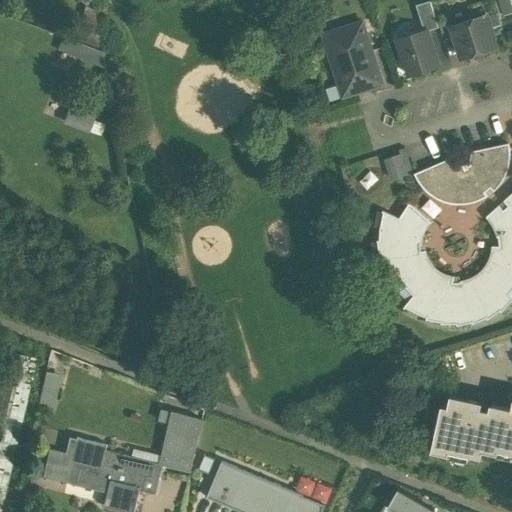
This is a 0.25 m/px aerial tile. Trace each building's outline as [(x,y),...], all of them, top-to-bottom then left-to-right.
[(430,1),(416,5),(425,32),(427,31),(428,31),(439,27),(430,1)] [(486,16),(452,27),(461,58),(496,47),(486,16)] [(362,23),(324,35),(344,96),(382,84),(362,23)] [(425,32),(397,40),(409,75),(439,66),(428,31),(427,31),(425,32)] [(63,38),(58,50),(105,68),(101,53),(63,38)] [(67,123),(89,132),(99,109),(75,100),(67,123)] [(464,166),(460,167),(456,166),(454,165),(452,164),(450,162),(449,159),(414,174),(415,175),(418,180),(421,184),(424,188),(427,191),(431,194),(435,197),(441,200),(448,202),(455,204),(462,204),(470,203),(474,202),(479,200),(486,197),(487,196),(485,193),(491,188),(494,191),(499,186),(503,181),(506,175),(508,170),(509,164),(510,158),(510,154),(510,150),(509,144),(471,152),(472,155),(471,157),(470,161),(468,163),(470,165),(468,166),(467,164),(464,166)] [(383,158),(390,178),(413,170),(405,150),(383,158)] [(408,205),(399,218),(383,211),(382,212),(384,213),(380,228),(379,240),(377,240),(377,242),(378,242),(380,257),(378,257),(378,259),(379,259),(386,275),(384,276),(385,277),(396,291),(395,292),(396,293),(404,287),(414,296),(403,308),(405,309),(406,308),(419,314),(419,315),(426,318),(426,320),(427,321),(428,320),(441,323),(441,325),(443,325),(443,324),(456,324),(456,326),(458,326),(472,323),(472,325),(474,324),(486,318),(487,320),(489,319),(500,311),(501,313),(503,312),(502,311),(511,300),(511,298),(509,295),(511,290),(511,193),(504,201),(508,207),(503,211),(499,205),(486,217),(491,223),(494,228),(496,233),(497,237),(498,237),(499,246),(492,246),(492,249),(492,251),(491,255),(489,259),(487,265),(483,269),(479,273),(477,275),(473,277),(468,280),(460,281),(460,283),(453,283),(454,277),(447,275),(442,273),(438,271),(436,269),(433,267),(430,263),(428,259),(427,256),(426,251),(421,251),(420,245),(422,245),(422,240),(423,236),(425,231),(427,227),(431,222),(409,202),(407,204),(408,205)] [(430,197),(421,205),(431,217),(441,208),(430,197)] [(36,402),(52,406),(60,374),(44,370),(36,402)] [(511,409),(493,405),(491,412),(482,410),(484,403),(452,397),(450,407),(444,406),(434,453),(450,457),(451,453),(483,459),(485,452),(500,456),(501,452),(511,454),(511,409)] [(203,420),(172,412),(161,462),(165,463),(164,464),(190,471),(203,420)] [(109,444),(77,437),(77,439),(68,437),(65,452),(49,448),(42,476),(65,481),(66,478),(71,457),(103,464),(106,449),(108,449),(109,444)] [(103,464),(71,457),(66,478),(110,488),(107,503),(134,509),(139,489),(141,489),(144,475),(154,477),(157,461),(108,449),(106,449),(103,464)] [(209,484),(219,459),(206,454),(196,479),(209,484)] [(323,511),(327,504),(223,460),(207,498),(239,511),(323,511)] [(161,462),(157,461),(154,477),(161,479),(164,464),(165,463),(161,462)] [(154,477),(144,475),(141,489),(157,494),(161,479),(154,477)] [(396,511),(434,511),(435,511),(398,490),(388,508),(396,511)]
